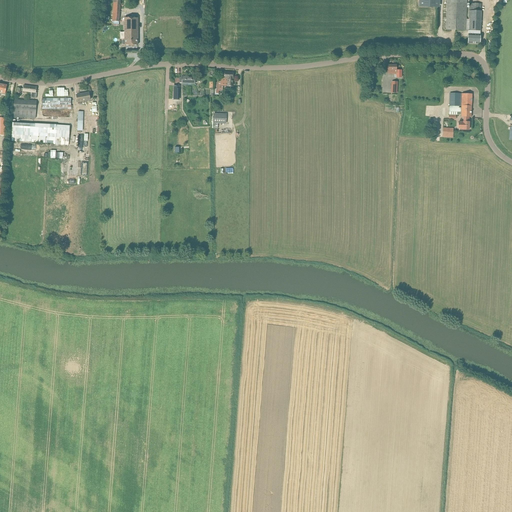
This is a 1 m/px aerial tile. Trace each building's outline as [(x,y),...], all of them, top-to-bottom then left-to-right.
[(119,22),(121,1),(113,0),(112,21),(119,22)] [(469,20),(467,20),(466,20),(467,0),(446,0),(446,30),(470,31),(470,34),(468,34),(468,43),(480,43),(480,38),(481,5),(471,4),(471,11),(470,11),(469,20)] [(125,45),(137,45),(138,45),(137,17),(125,17),(125,40),(123,40),(122,41),(122,44),(123,45),(125,45)] [(387,65),(387,70),(387,74),(392,74),(394,74),(397,75),(397,78),(402,78),(402,70),(397,70),(397,65),(387,65)] [(215,80),(215,95),(219,95),(219,91),(220,91),(220,89),(223,89),(223,86),(228,86),(233,86),(233,77),(233,72),(225,72),(224,77),(224,78),(221,77),(221,81),(215,80)] [(17,88),(17,93),(21,94),(21,91),(32,92),(31,97),(36,98),(37,93),(36,93),(36,90),(37,87),(24,85),(23,89),(17,88)] [(76,95),(77,100),(78,104),(82,103),(81,101),(90,100),(89,92),(76,95)] [(460,106),(460,93),(449,93),(449,115),(449,120),(452,120),(452,119),(456,119),(456,115),(459,115),(460,108),(459,108),(459,106),(460,106)] [(458,121),(458,128),(460,128),(460,130),(469,130),(469,122),(469,117),(471,117),(472,94),(462,94),(461,117),(463,117),(463,122),(458,121)] [(42,99),(42,109),(68,109),(68,110),(71,110),(71,109),(71,98),(42,99)] [(13,117),(36,118),(37,100),(14,99),(13,117)] [(218,123),(226,123),(227,114),(213,113),(213,123),(213,128),(218,128),(218,123)] [(443,120),(442,137),(453,138),(453,129),(446,129),(447,121),(443,120)] [(54,143),(53,145),(68,146),(70,127),(13,123),(12,140),(54,143)] [(85,139),(85,146),(90,146),(90,134),(81,133),(81,139),(85,139)] [(50,152),(48,152),(48,158),(62,159),(63,153),(56,153),(56,151),(50,150),(50,152)]
